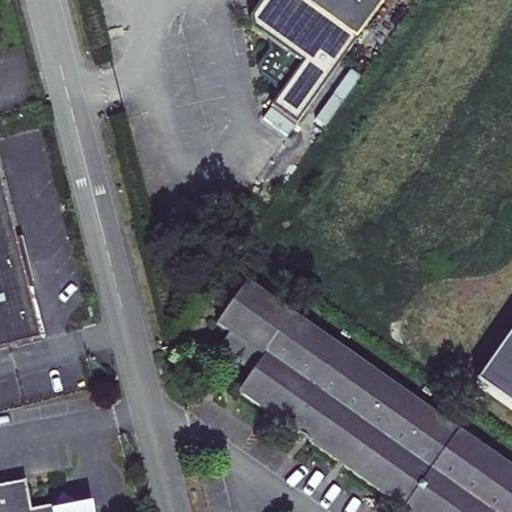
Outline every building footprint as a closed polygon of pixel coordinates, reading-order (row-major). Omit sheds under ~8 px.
[(263,0),(251,19),(253,29),(268,40),(270,51),(259,66),(261,77),(275,87),(276,100),(270,108),(295,125),(383,0),(263,0)] [(267,169),(250,192),(269,205),(286,182),(267,169)] [(0,348),(40,338),(14,234),(0,178),(0,348)] [(274,418),(404,509),(457,432),(246,283),(216,324),(229,333),(219,347),(253,371),(238,393),(274,418)] [(511,331),(475,384),(511,409),(511,331)] [(407,511),(511,511),(511,470),(457,432),(404,509),(407,511)] [(54,511),(53,508),(30,511),(25,482),(0,486),(0,511),(54,511)]
